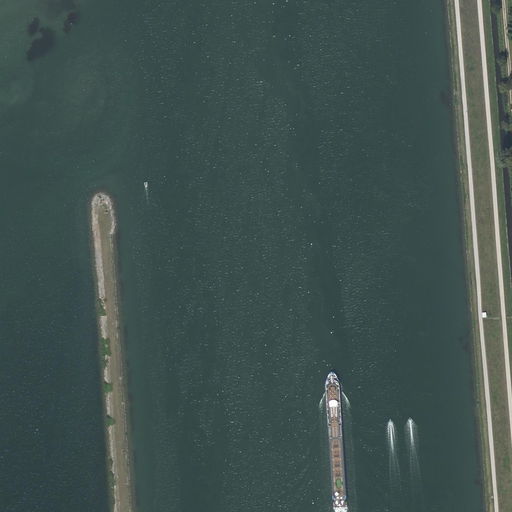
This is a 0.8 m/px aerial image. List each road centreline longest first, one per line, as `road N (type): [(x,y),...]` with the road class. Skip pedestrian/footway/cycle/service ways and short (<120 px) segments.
road 1 (track): [(496,511),(456,0)]
road 2 (track): [(478,0),(511,432)]
road 3 (track): [(102,210),(122,511)]
